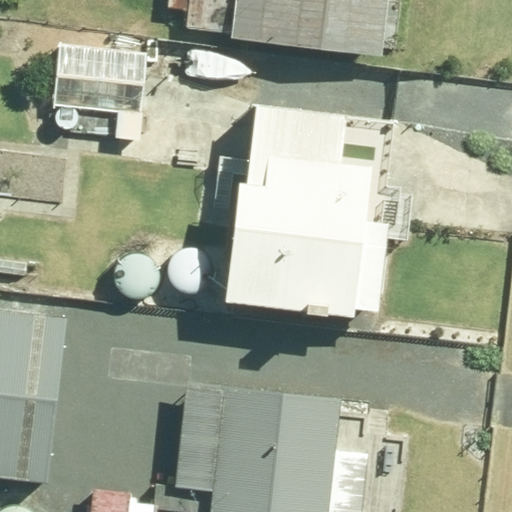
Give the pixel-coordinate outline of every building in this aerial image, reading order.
[(381,53),(385,0),(232,0),(229,40),(381,53)] [(214,49),(166,45),(163,81),(211,86),(214,49)] [(341,119),(256,109),(233,302),(375,319),(386,225),(360,221),(365,175),(335,171),(341,119)] [(62,314),(0,307),(0,477),(45,482),(62,314)] [(357,511),(361,452),(323,450),(329,327),(157,318),(77,314),(67,511),(357,511)]
